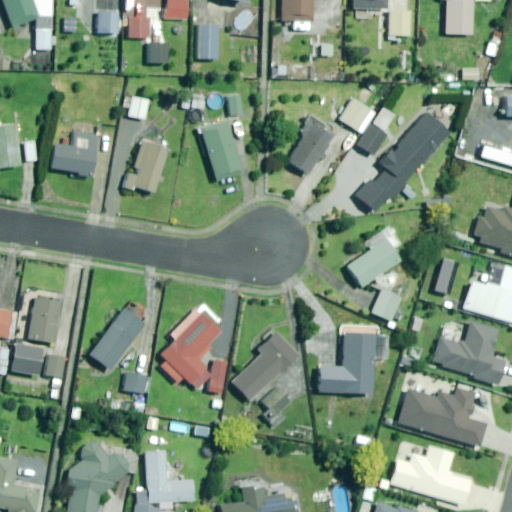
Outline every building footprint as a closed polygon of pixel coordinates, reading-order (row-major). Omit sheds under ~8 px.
[(0,0),(0,1),(9,27),(40,17),(50,18),(51,0),(0,0)] [(164,0),(164,19),(184,20),(184,0),(164,0)] [(216,0),(215,6),(227,8),(228,0),(242,3),(242,0),(216,0)] [(279,0),(279,21),(309,22),(310,0),(279,0)] [(384,0),(350,0),(350,9),(384,10),(384,0)] [(443,0),(445,0),(443,34),(469,35),(470,0),(443,0)] [(408,41),(408,12),(387,12),(387,41),(408,41)] [(115,34),(116,14),(95,13),(95,33),(115,34)] [(147,19),(127,18),(126,38),(146,39),(147,19)] [(215,25),(196,25),(194,59),(214,60),(215,25)] [(49,30),(35,30),(34,50),(48,50),(49,30)] [(497,45),(488,42),(485,55),(494,57),(497,45)] [(456,82),(457,75),(438,74),(437,81),(456,82)] [(241,114),(237,93),(225,95),(228,116),(241,114)] [(511,116),(511,96),(503,96),(502,116),(511,116)] [(147,100),(130,97),(127,117),(144,119),(147,100)] [(374,112),(351,98),(337,120),(360,134),(374,112)] [(391,116),(381,108),(354,145),(370,157),(385,136),(380,132),(391,116)] [(447,134),(424,113),(389,151),(387,149),(375,162),(384,170),(371,183),(368,180),(353,196),(371,212),(384,198),(386,200),(447,134)] [(240,173),(224,121),(197,130),(214,182),(240,173)] [(309,125),(305,122),(297,135),(301,137),(285,162),(306,175),(332,133),(312,121),(309,125)] [(0,168),(17,166),(12,125),(0,126),(0,168)] [(52,144),(48,169),(75,173),(75,176),(89,178),(96,135),(73,132),(70,147),(52,144)] [(126,174),(122,188),(131,191),(132,188),(151,193),(164,148),(139,140),(131,167),(136,169),(134,176),(126,174)] [(33,142),(22,143),(24,162),(34,161),(33,142)] [(511,207),(511,210),(500,207),(499,211),(485,207),(482,220),(475,218),(471,235),(479,238),(477,243),(499,249),(498,253),(511,256),(511,207)] [(392,236),(386,227),(363,242),(369,251),(344,266),(358,287),(371,279),(374,283),(381,279),(378,274),(398,261),(384,240),(392,236)] [(511,269),(502,266),(496,288),(468,280),(461,309),(511,323),(511,269)] [(441,295),(421,288),(417,299),(437,306),(441,295)] [(398,299),(379,291),(370,313),(388,321),(398,299)] [(58,301),(32,297),(25,339),(51,344),(58,301)] [(459,301),(446,297),(443,307),(457,310),(459,301)] [(10,310),(0,308),(0,338),(5,339),(10,310)] [(140,324),(121,310),(87,356),(106,370),(140,324)] [(175,384),(180,379),(187,386),(189,383),(194,389),(209,374),(195,360),(207,348),(220,334),(198,314),(195,317),(189,312),(167,335),(171,340),(157,355),(164,362),(158,367),(175,384)] [(438,338),(431,361),(441,364),(440,366),(472,376),(472,378),(495,385),(502,361),(488,356),(496,331),(468,323),(462,345),(438,338)] [(295,356),(272,332),(254,349),(260,355),(230,383),(247,402),(295,356)] [(386,336),(341,334),(340,368),(317,366),(315,392),(370,394),(371,359),(385,360),(386,336)] [(317,351),(315,335),(304,336),(306,352),(317,351)] [(39,349),(12,345),(8,372),(35,376),(39,349)] [(141,394),(144,394),(144,391),(147,391),(149,378),(146,377),(149,354),(137,353),(134,375),(123,373),(121,392),(131,393),(131,397),(141,398),(141,394)] [(62,358),(46,356),(43,376),(60,378),(62,358)] [(225,363),(212,360),(206,392),(219,394),(225,363)] [(288,402),(275,388),(260,401),(267,409),(261,415),(272,428),(282,419),(277,412),(288,402)] [(474,394),(454,388),(452,397),(437,393),(435,399),(406,390),(396,424),(478,447),(484,424),(467,419),(474,394)] [(157,419),(147,418),(145,429),(156,431),(157,419)] [(127,474),(128,462),(115,451),(106,456),(98,447),(81,444),(78,465),(67,463),(63,493),(67,494),(64,511),(95,511),(98,496),(122,476),(127,474)] [(451,454),(427,447),(424,459),(411,455),(408,464),(395,460),(388,484),(461,506),(468,480),(446,473),(451,454)] [(136,496),(131,511),(155,511),(156,511),(171,510),(171,503),(192,501),(190,480),(165,482),(162,451),(142,453),(145,498),(136,496)] [(16,461),(0,457),(0,508),(5,510),(5,511),(31,511),(35,489),(12,485),(16,461)] [(374,490),(365,487),(361,499),(371,501),(374,490)] [(287,511),(286,501),(278,495),(262,498),(261,488),(238,492),(240,502),(216,506),(217,511),(287,511)]
